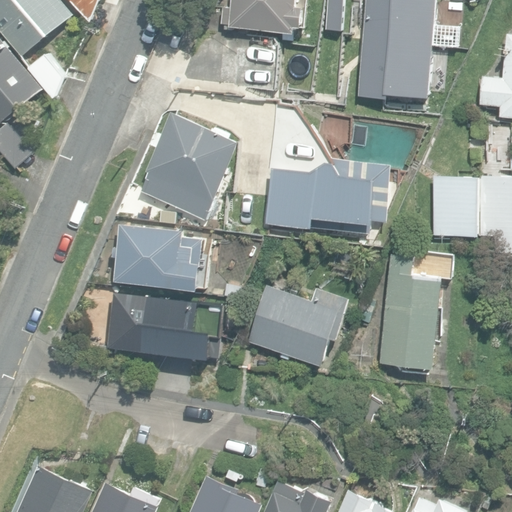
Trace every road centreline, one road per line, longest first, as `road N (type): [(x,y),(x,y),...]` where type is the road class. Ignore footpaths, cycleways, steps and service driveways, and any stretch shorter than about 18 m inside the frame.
road 1 (residential): [(158,0),(1,376)]
road 2 (unclassified): [(241,419),(1,376)]
